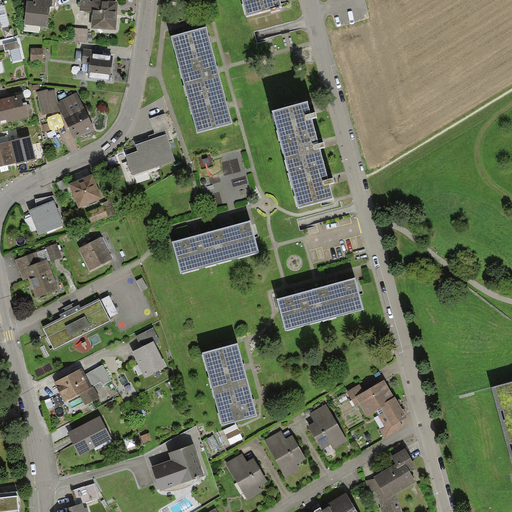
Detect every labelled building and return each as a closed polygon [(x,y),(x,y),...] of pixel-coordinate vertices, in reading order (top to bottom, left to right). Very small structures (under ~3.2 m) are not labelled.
[(34,0),(34,3),(27,2),(24,26),(48,28),(50,8),(52,8),(52,0),(34,0)] [(90,0),(80,0),(80,11),(92,12),(91,29),(116,30),(118,2),(90,0)] [(241,0),(246,19),(282,9),(279,0),(241,0)] [(88,29),(74,28),(72,41),(87,43),(88,29)] [(171,38),(178,65),(213,55),(206,29),(171,38)] [(18,41),(3,44),(5,52),(20,48),(18,41)] [(30,49),(31,62),(44,62),(43,48),(30,49)] [(103,52),(84,50),(82,64),(90,65),(88,77),(110,79),(113,56),(103,55),(103,52)] [(178,65),(187,96),(222,87),(213,55),(178,65)] [(233,125),(222,87),(187,96),(197,135),(233,125)] [(42,115),(60,112),(56,103),(58,102),(55,90),(48,91),(48,90),(37,92),(42,115)] [(23,92),(0,97),(0,122),(1,122),(1,125),(29,118),(23,92)] [(94,130),(77,93),(58,102),(56,103),(60,112),(74,140),(94,130)] [(308,106),(272,116),(279,142),(314,133),(312,124),(317,123),(316,118),(311,119),(308,106)] [(165,114),(150,119),(155,134),(164,131),(170,129),(165,114)] [(136,145),(136,146),(138,152),(125,156),(132,176),(176,161),(167,135),(165,136),(164,131),(155,134),(149,136),(149,138),(147,139),(135,143),(136,145)] [(289,178),(324,169),(320,154),(325,153),(324,148),(319,149),(314,133),(279,142),(289,178)] [(36,159),(31,137),(11,141),(16,163),(36,159)] [(0,167),(16,163),(11,141),(9,142),(0,143),(0,167)] [(324,169),(289,178),(299,213),(333,204),(330,190),(335,189),(333,183),(328,185),(324,169)] [(93,175),(68,185),(79,210),(103,200),(93,175)] [(65,180),(57,182),(60,189),(67,187),(65,180)] [(37,208),(29,211),(39,236),(63,227),(54,202),(56,201),(54,196),(35,200),(37,208)] [(104,206),(87,213),(91,223),(108,216),(104,206)] [(211,234),(219,265),(259,254),(251,223),(211,234)] [(219,265),(211,234),(172,244),(181,276),(219,265)] [(102,237),(79,249),(90,271),(113,260),(102,237)] [(46,248),(46,249),(50,260),(51,262),(62,258),(57,244),(46,248)] [(37,252),(15,260),(23,281),(28,279),(36,299),(59,290),(48,262),(50,260),(46,249),(37,253),(37,252)] [(355,280),(315,291),(324,323),(364,312),(355,280)] [(286,333),(324,323),(315,291),(277,301),(286,333)] [(109,296),(100,300),(104,309),(105,308),(111,318),(118,314),(109,296)] [(100,299),(81,309),(79,306),(73,308),(72,305),(64,309),(66,312),(60,315),(61,318),(43,327),(54,350),(110,321),(104,309),(100,300),(100,299)] [(136,337),(141,348),(154,342),(155,345),(160,342),(153,328),(136,337)] [(141,348),(132,353),(145,379),(167,368),(155,345),(154,342),(141,348)] [(238,346),(202,355),(213,394),(247,384),(238,346)] [(103,365),(85,375),(92,387),(94,386),(101,382),(103,386),(111,381),(103,365)] [(82,369),(54,383),(65,404),(80,396),(85,406),(100,398),(94,386),(92,387),(85,375),(82,369)] [(395,399),(384,381),(364,392),(355,397),(360,405),(367,417),(381,409),(386,407),(385,405),(395,399)] [(257,419),(247,384),(213,394),(222,428),(257,419)] [(511,511),(511,384),(492,390),(511,467),(511,511)] [(355,397),(364,392),(359,385),(347,392),(356,407),(360,405),(355,397)] [(386,407),(381,409),(383,413),(378,416),(384,427),(390,424),(391,427),(401,422),(407,419),(395,398),(395,399),(385,405),(386,407)] [(326,404),(309,414),(314,423),(308,427),(322,450),(330,446),(333,450),(348,441),(326,404)] [(68,434),(79,456),(111,439),(100,418),(68,434)] [(404,428),(401,422),(391,427),(390,424),(384,427),(380,430),(385,439),(404,428)] [(281,431),(264,440),(286,478),(300,469),(297,465),(306,460),(292,436),(286,440),(281,431)] [(171,461),(152,468),(160,493),(205,477),(193,446),(169,454),(171,461)] [(407,449),(391,458),(395,465),(398,469),(405,465),(410,473),(416,469),(411,460),(413,459),(407,449)] [(242,454),(226,463),(247,501),(261,492),(259,488),(268,483),(254,459),(248,462),(242,454)] [(395,465),(374,478),(374,479),(366,481),(372,502),(379,500),(382,511),(401,511),(397,495),(416,483),(410,473),(405,465),(398,469),(395,465)] [(72,491),(77,506),(83,504),(100,499),(95,484),(72,491)] [(2,495),(4,511),(19,511),(17,493),(2,495)] [(357,511),(346,495),(318,511),(357,511)]
